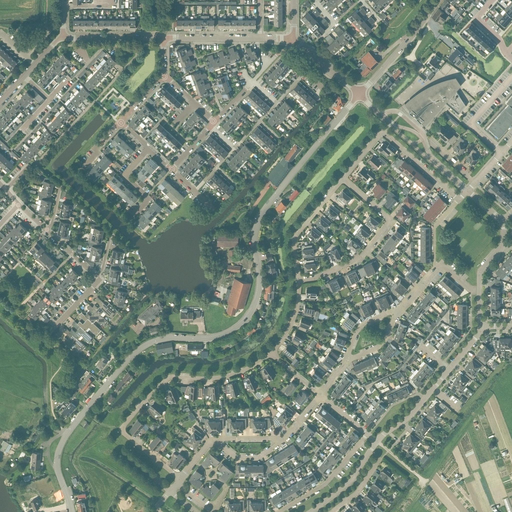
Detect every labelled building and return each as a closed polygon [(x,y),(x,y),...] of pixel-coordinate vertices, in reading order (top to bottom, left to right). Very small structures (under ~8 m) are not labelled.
[(328,0),(326,2),(325,3),(332,9),(336,5),(331,0),(328,0)] [(375,3),(373,5),(379,12),(383,7),(376,0),(372,0),(374,2),(374,1),(375,3)] [(447,0),(444,0),(440,6),(443,9),(444,9),(445,8),(446,8),(448,6),(447,5),(450,3),(449,3),(449,2),(447,0)] [(355,11),(348,17),(352,21),(365,10),(363,7),(362,8),(361,8),(359,10),(359,11),(358,12),(357,13),(355,11)] [(443,13),(444,12),(438,8),(432,17),(437,21),(439,18),(443,21),(447,15),(443,13)] [(301,18),(305,23),(318,11),(316,9),(311,13),(310,14),(308,12),(301,18)] [(365,10),(352,21),(357,26),(363,20),(361,17),(362,16),(362,17),(367,12),(365,10)] [(318,11),(305,23),(310,27),(316,21),(314,19),(315,17),(320,13),(318,11)] [(383,11),(378,15),(382,20),(387,16),(383,11)] [(511,16),(505,11),(501,15),(509,22),(511,17),(511,16)] [(499,13),(495,17),(498,20),(505,26),(509,22),(501,15),(499,13)] [(177,21),(174,21),(174,27),(177,27),(183,27),(183,19),(184,19),(184,15),(183,15),(182,15),(182,19),(182,20),(177,20),(177,21)] [(202,19),(202,27),(208,27),(214,27),(214,20),(215,20),(215,15),(213,15),(213,19),(209,19),(209,15),(208,15),(203,15),(202,15),(202,19)] [(129,19),(129,28),(136,28),(136,27),(140,27),(139,19),(137,19),(137,16),(134,16),(134,19),(130,19),(129,19)] [(363,20),(357,26),(361,30),(373,19),(371,17),(366,21),(367,21),(366,22),(363,20)] [(316,21),(310,27),(314,32),(326,20),(324,18),(319,22),(320,22),(318,24),(316,21)] [(373,19),(361,30),(365,35),(372,29),(369,26),(370,25),(371,26),(375,21),(373,19)] [(326,20),(314,32),(318,36),(324,30),(322,28),(323,26),(324,27),(328,22),(326,20)] [(471,22),(465,28),(468,32),(475,25),(471,22)] [(475,25),(468,32),(472,35),(478,28),(475,25)] [(336,28),(347,41),(352,36),(346,30),(343,32),(342,31),(342,30),(338,26),(336,28)] [(339,36),(336,38),(343,45),(347,41),(336,28),(333,30),(337,35),(338,34),(339,36)] [(478,28),(472,35),(475,38),(482,31),(478,28)] [(482,31),(475,38),(479,42),(485,35),(482,31)] [(327,36),(338,49),(343,45),(336,38),(334,41),(333,39),(329,34),(327,36)] [(485,35),(479,42),(483,45),(489,38),(485,35)] [(333,53),(338,49),(327,36),(324,39),(328,43),(329,43),(330,44),(327,47),(333,53)] [(489,38),(483,45),(486,48),(492,41),(489,38)] [(492,41),(486,48),(490,51),(496,44),(492,41)] [(231,48),(235,61),(240,59),(237,50),(234,51),(233,47),(231,48)] [(250,47),(248,48),(249,51),(253,61),(258,59),(257,56),(259,55),(257,50),(255,51),(255,50),(252,51),(251,50),(250,47)] [(2,48),(0,49),(0,57),(6,51),(6,52),(9,49),(7,48),(5,50),(3,48),(2,48)] [(177,51),(179,56),(192,52),(191,49),(187,51),(186,48),(177,51)] [(227,54),(230,63),(235,61),(231,48),(228,49),(230,53),(227,54)] [(247,53),(244,54),(247,63),(252,61),(253,61),(249,51),(248,48),(247,48),(245,49),(246,52),(247,53)] [(448,58),(454,64),(459,58),(460,58),(464,55),(456,48),(448,58)] [(6,51),(0,57),(0,58),(3,62),(9,55),(10,56),(13,53),(10,52),(8,54),(6,52),(6,51)] [(220,52),(225,65),(230,63),(227,54),(224,55),(223,51),(220,52)] [(364,63),(358,70),(365,76),(379,62),(368,51),(360,59),(364,63)] [(192,52),(179,56),(180,61),(182,60),(184,60),(190,58),(189,55),(190,55),(193,54),(192,52)] [(217,58),(216,58),(217,59),(217,60),(218,63),(219,65),(219,67),(220,67),(225,65),(220,52),(218,53),(219,55),(219,57),(217,57),(217,58)] [(59,59),(65,65),(70,59),(64,54),(59,59)] [(9,55),(3,62),(7,65),(13,58),(14,59),(17,56),(14,55),(12,58),(10,56),(9,55)] [(212,55),(210,56),(211,58),(211,59),(214,69),(219,67),(219,65),(218,63),(217,60),(217,59),(216,58),(214,59),(213,57),(212,55)] [(471,65),(472,64),(473,64),(475,62),(474,62),(468,55),(464,59),(471,65)] [(106,61),(112,67),(117,62),(111,56),(106,61)] [(209,70),(214,69),(210,56),(207,56),(209,60),(206,61),(209,70)] [(427,77),(424,80),(426,81),(428,78),(430,79),(435,74),(439,70),(438,70),(438,69),(440,67),(437,65),(438,64),(441,61),(435,56),(433,59),(431,58),(426,63),(434,69),(432,71),(427,77)] [(13,58),(7,65),(11,69),(16,64),(21,60),(18,59),(16,61),(14,59),(13,58)] [(182,60),(180,61),(181,61),(181,62),(182,67),(196,62),(195,59),(192,60),(191,61),(190,59),(190,58),(184,60),(182,60)] [(59,59),(55,63),(61,69),(65,65),(59,59)] [(280,64),(287,71),(291,68),(283,60),(282,62),(279,60),(277,62),(280,64)] [(102,65),(108,71),(112,67),(106,61),(102,65)] [(192,66),(196,64),(196,62),(182,67),(184,72),(193,69),(192,66)] [(50,68),(57,74),(61,69),(55,63),(50,68)] [(276,68),(284,75),(287,71),(280,64),(278,65),(276,63),(274,66),(276,68)] [(97,70),(104,76),(108,71),(102,65),(97,70)] [(270,69),(273,71),(281,79),(284,75),(276,68),(275,69),(273,67),(270,69)] [(392,75),(396,78),(393,82),(396,84),(397,84),(400,80),(397,78),(403,71),(399,67),(392,75)] [(46,72),(52,78),(57,74),(50,68),(46,72)] [(85,68),(78,76),(80,77),(87,70),(85,68)] [(93,74),(100,80),(104,76),(97,70),(93,74)] [(191,74),(188,75),(189,78),(190,80),(193,79),(206,74),(205,72),(201,74),(200,71),(191,74)] [(269,75),(277,82),(281,79),(273,71),(271,73),(269,71),(267,73),(269,75)] [(42,77),(48,83),(52,78),(46,72),(42,77)] [(89,79),(95,85),(100,80),(93,74),(89,79)] [(206,74),(193,79),(195,84),(196,83),(199,82),(202,81),(204,81),(203,78),(207,77),(206,75),(206,74)] [(266,79),(274,86),(277,82),(269,75),(268,76),(266,74),(264,77),(266,79)] [(216,81),(212,83),(213,85),(226,81),(224,75),(215,78),(216,81)] [(44,88),(44,87),(48,83),(42,77),(37,82),(44,88)] [(404,103),(410,110),(409,112),(414,116),(414,115),(417,117),(416,118),(423,124),(425,125),(436,112),(445,102),(458,114),(466,105),(456,90),(461,85),(456,77),(448,79),(440,81),(432,85),(425,88),(418,93),(411,98),(405,103),(404,103)] [(84,84),(91,90),(95,85),(89,79),(84,84)] [(388,79),(382,87),(384,89),(382,91),(385,93),(383,95),(385,97),(387,95),(390,92),(388,90),(387,91),(386,90),(392,83),(388,79)] [(196,83),(195,84),(195,85),(197,89),(210,85),(209,82),(206,83),(205,84),(204,81),(202,81),(199,82),(196,83)] [(226,81),(213,85),(214,87),(218,86),(219,89),(228,86),(226,81)] [(297,83),(290,91),(294,94),(294,95),(301,87),(301,86),(300,85),(302,83),(300,81),(298,83),(297,83)] [(77,82),(70,89),(72,91),(79,83),(77,82)] [(199,95),(201,94),(203,97),(209,95),(207,92),(208,92),(207,89),(211,87),(210,85),(197,89),(199,95)] [(301,87),(294,95),(298,98),(305,90),(303,89),(305,87),(303,85),(301,87)] [(79,91),(86,97),(90,92),(84,86),(79,91)] [(157,92),(162,96),(167,90),(163,86),(157,92)] [(220,92),(216,93),(217,96),(230,91),(228,86),(219,89),(220,92)] [(245,97),(249,101),(256,93),(254,92),(255,91),(256,89),(254,87),(253,88),(252,89),(245,97)] [(305,90),(298,98),(301,101),(308,94),(308,93),(307,92),(309,90),(307,88),(305,90)] [(167,90),(162,96),(166,101),(172,94),(167,90)] [(23,96),(29,102),(33,97),(32,96),(30,94),(28,92),(27,91),(23,96)] [(75,96),(81,102),(86,97),(79,91),(75,96)] [(230,91),(217,96),(218,98),(222,97),(223,100),(232,97),(230,91)] [(256,93),(249,101),(252,104),(259,96),(258,95),(260,93),(258,91),(256,93)] [(308,94),(301,101),(305,105),(312,97),(311,96),(313,93),(311,91),(309,94),(308,93),(308,94)] [(172,94),(166,101),(171,105),(176,98),(172,94)] [(259,96),(252,104),(256,108),(263,100),(263,99),(263,100),(261,99),(264,96),(261,94),(259,96)] [(495,134),(498,137),(499,137),(502,133),(504,131),(507,128),(507,127),(509,125),(509,126),(511,122),(511,121),(511,94),(511,96),(510,99),(509,98),(507,101),(510,104),(506,108),(505,107),(504,109),(503,110),(501,113),(501,112),(498,115),(498,116),(496,118),(493,121),(494,121),(491,123),(488,126),(489,126),(486,129),(494,136),(495,134)] [(312,97),(305,105),(309,108),(316,101),(315,99),(317,97),(314,95),(312,97)] [(18,100),(25,106),(29,102),(23,96),(18,100)] [(70,100),(77,106),(81,102),(75,96),(70,100)] [(338,101),(337,102),(338,104),(342,107),(346,102),(345,101),(343,100),(341,98),(340,97),(340,98),(337,101),(338,101)] [(176,98),(171,105),(175,109),(181,103),(176,98)] [(263,100),(256,108),(259,111),(266,103),(265,102),(267,100),(265,98),(263,99),(263,100)] [(14,105),(21,111),(25,106),(18,100),(14,105)] [(66,105),(73,111),(77,106),(70,100),(66,105)] [(266,103),(259,111),(263,115),(270,107),(269,105),(271,103),(269,101),(267,103),(266,103)] [(282,105),(289,112),(293,108),(285,101),(284,103),(281,101),(279,103),(282,105)] [(333,107),(337,110),(338,111),(342,107),(337,102),(336,103),(335,102),(334,104),(335,104),(333,107)] [(286,116),(289,112),(282,105),(280,106),(278,104),(276,107),(278,109),(286,116)] [(10,110),(16,116),(21,111),(14,105),(10,110)] [(145,105),(141,109),(147,115),(149,113),(151,111),(145,105)] [(237,110),(245,117),(248,114),(240,106),(239,108),(237,106),(235,108),(237,110)] [(61,112),(67,118),(72,113),(65,107),(61,112)] [(275,112),(283,120),(286,116),(278,109),(277,110),(275,108),(272,110),(275,112)] [(141,110),(137,114),(143,120),(146,122),(148,120),(145,117),(147,115),(141,109),(141,110)] [(233,114),(241,121),(245,117),(237,110),(236,111),(233,109),(231,112),(233,114)] [(10,110),(6,114),(9,117),(12,120),(14,122),(18,118),(16,116),(10,110)] [(191,116),(197,121),(199,119),(206,125),(208,123),(201,117),(195,111),(191,116)] [(56,117),(63,123),(67,118),(61,112),(56,117)] [(271,112),(269,114),(271,116),(279,123),(283,120),(275,112),(274,114),(271,112)] [(23,120),(25,122),(32,114),(30,113),(29,114),(23,120)] [(238,125),(241,121),(233,114),(232,115),(230,113),(228,115),(230,117),(232,119),(238,125)] [(1,119),(7,125),(12,120),(5,114),(1,119)] [(137,114),(133,119),(139,124),(141,121),(145,125),(147,123),(146,122),(143,120),(137,114)] [(268,115),(266,118),(268,120),(276,127),(279,123),(271,116),(270,117),(268,115)] [(327,115),(322,121),(327,125),(332,119),(330,117),(327,115)] [(191,116),(187,120),(193,126),(197,121),(191,116)] [(52,121),(59,127),(63,123),(56,117),(52,121)] [(232,126),(234,129),(238,125),(232,119),(230,117),(229,119),(227,117),(224,119),(227,121),(232,126)] [(132,119),(128,123),(134,129),(139,124),(133,119),(132,119)] [(187,120),(182,125),(188,130),(191,128),(195,131),(194,132),(197,134),(199,132),(196,130),(197,129),(193,126),(187,120)] [(223,125),(231,132),(234,129),(232,126),(227,121),(225,122),(223,120),(221,123),(223,125)] [(48,126),(54,132),(59,127),(52,121),(48,126)] [(154,129),(158,133),(164,127),(160,123),(154,129)] [(258,126),(250,134),(254,138),(261,130),(260,129),(262,126),(260,124),(258,127),(258,126)] [(453,134),(453,133),(447,128),(445,129),(441,125),(436,131),(443,137),(441,138),(446,142),(447,140),(451,144),(457,137),(453,134)] [(161,136),(158,140),(159,141),(161,140),(163,138),(163,137),(168,131),(169,131),(164,127),(158,133),(161,136)] [(261,130),(254,138),(258,141),(265,133),(264,132),(266,130),(263,128),(261,130)] [(42,133),(49,140),(53,135),(47,129),(42,133)] [(168,131),(163,137),(166,140),(162,144),(164,146),(167,142),(167,141),(173,135),(169,131),(168,131)] [(265,133),(258,141),(261,145),(269,137),(267,136),(269,133),(267,131),(265,133)] [(38,138),(44,144),(49,140),(42,133),(38,138)] [(210,135),(202,143),(206,146),(213,138),(212,137),(214,135),(212,133),(210,135)] [(111,142),(115,146),(122,138),(121,137),(120,137),(117,135),(112,140),(111,142)] [(173,135),(167,141),(167,142),(172,145),(172,146),(178,140),(173,135)] [(269,137),(261,145),(265,148),(272,140),(271,139),(273,137),(271,135),(269,137)] [(216,136),(213,138),(206,146),(210,150),(217,142),(216,140),(218,138),(216,136)] [(464,147),(465,147),(461,144),(464,140),(460,137),(452,146),(454,148),(454,149),(453,148),(453,149),(455,151),(455,153),(458,153),(459,154),(459,153),(460,152),(462,153),(465,150),(463,149),(464,147)] [(33,143),(40,149),(44,144),(38,138),(33,143)] [(122,138),(115,146),(119,150),(125,143),(123,140),(124,139),(122,138)] [(272,140),(265,148),(269,152),(276,144),(274,142),(277,140),(274,138),(272,140)] [(178,140),(172,146),(176,150),(182,144),(178,140)] [(217,142),(210,150),(213,153),(221,145),(219,144),(222,142),(219,140),(217,142)] [(29,147),(36,153),(40,149),(33,143),(29,147)] [(125,143),(119,150),(123,153),(130,145),(129,144),(128,145),(125,143)] [(221,145),(213,153),(217,156),(225,149),(223,147),(225,145),(223,143),(221,145)] [(272,186),(273,187),(275,189),(294,165),(290,162),(301,147),(296,143),(295,143),(284,157),(283,157),(280,161),(267,177),(275,183),(272,186)] [(383,143),(378,149),(386,156),(389,152),(392,155),(394,152),(396,150),(395,148),(391,145),(389,147),(387,146),(383,143)] [(241,144),(239,146),(240,147),(241,148),(249,155),(253,152),(245,144),(244,146),(243,145),(241,144)] [(130,145),(123,153),(127,157),(131,153),(132,155),(135,152),(131,148),(132,147),(130,145)] [(225,149),(217,156),(221,160),(228,152),(227,151),(229,148),(227,146),(225,149)] [(25,152),(31,158),(36,153),(29,147),(25,152)] [(238,147),(236,150),(237,151),(238,152),(246,159),(248,156),(249,156),(249,155),(241,148),(241,149),(240,150),(239,149),(238,147)] [(477,158),(473,155),(476,151),(472,148),(464,157),(467,159),(466,160),(466,159),(465,160),(467,161),(468,164),(470,164),(471,165),(471,164),(472,163),(474,164),(477,161),(475,160),(477,158)] [(235,151),(232,153),(234,155),(235,155),(243,163),(245,160),(246,159),(238,152),(237,153),(236,152),(235,151)] [(21,157),(27,163),(31,158),(25,152),(21,157)] [(194,156),(202,164),(205,160),(198,152),(196,154),(194,152),(192,154),(194,156)] [(101,159),(108,165),(112,161),(108,157),(106,155),(104,153),(102,155),(103,156),(101,159)] [(231,155),(229,157),(230,158),(231,159),(239,166),(242,164),(242,163),(243,163),(235,155),(234,156),(233,157),(233,156),(232,155),(231,155)] [(368,161),(375,168),(381,163),(383,165),(386,162),(381,158),(378,160),(373,155),(368,161)] [(4,156),(0,161),(0,164),(3,167),(9,161),(5,157),(4,157),(4,156)] [(198,167),(202,164),(194,156),(193,158),(191,156),(188,158),(191,160),(190,160),(198,167)] [(146,161),(155,169),(159,164),(151,158),(149,160),(148,160),(146,161)] [(228,158),(226,161),(227,162),(228,163),(232,167),(236,170),(238,167),(239,167),(239,166),(231,159),(230,160),(229,160),(228,158)] [(398,158),(393,164),(395,166),(401,172),(408,164),(404,160),(403,161),(400,159),(398,158)] [(98,160),(96,162),(104,169),(108,165),(101,159),(99,161),(98,160)] [(187,164),(195,171),(198,167),(190,160),(189,161),(187,159),(185,162),(187,164)] [(511,165),(506,160),(502,165),(510,172),(511,169),(511,165)] [(9,161),(3,167),(3,168),(8,172),(14,165),(9,161)] [(144,166),(151,173),(155,169),(146,161),(145,163),(146,163),(144,166)] [(96,164),(93,167),(101,173),(104,169),(96,162),(95,163),(96,164)] [(184,167),(191,175),(195,171),(187,164),(186,165),(184,163),(181,165),(184,167)] [(401,172),(401,173),(403,176),(405,175),(407,174),(413,167),(408,163),(408,164),(401,172)] [(139,169),(147,177),(151,173),(144,166),(142,168),(141,168),(139,169)] [(90,168),(89,170),(97,177),(101,173),(93,167),(91,169),(90,168)] [(180,171),(188,178),(190,180),(193,176),(191,175),(184,167),(182,169),(180,167),(178,169),(180,171)] [(407,174),(405,175),(409,179),(416,170),(413,167),(407,174)] [(365,180),(368,182),(371,178),(372,179),(375,176),(369,171),(367,173),(362,168),(357,173),(365,180)] [(140,177),(142,179),(143,181),(144,182),(140,186),(143,188),(147,183),(144,181),(147,177),(139,169),(138,171),(139,171),(136,174),(137,175),(140,177)] [(89,172),(86,174),(89,178),(93,181),(97,177),(89,170),(88,171),(89,172)] [(207,180),(205,183),(209,186),(211,184),(218,176),(217,175),(218,174),(219,173),(217,170),(215,172),(207,180)] [(416,170),(409,179),(409,180),(412,183),(413,183),(415,181),(421,174),(417,170),(416,170)] [(218,176),(211,184),(215,187),(222,179),(221,178),(223,176),(220,174),(218,176)] [(421,174),(415,181),(419,184),(425,178),(421,174)] [(107,182),(111,186),(119,178),(117,176),(117,177),(114,175),(113,175),(112,176),(112,177),(111,178),(109,180),(108,181),(107,182)] [(43,184),(43,186),(52,189),(54,183),(48,181),(48,178),(42,177),(41,181),(43,181),(43,184)] [(165,177),(158,185),(162,189),(169,182),(166,180),(167,179),(165,177)] [(222,179),(215,187),(218,191),(226,183),(224,182),(226,179),(224,177),(222,179)] [(484,187),(488,190),(494,184),(496,181),(492,177),(491,177),(489,179),(490,180),(484,187)] [(119,178),(111,186),(115,190),(122,182),(119,180),(120,179),(119,178)] [(425,178),(419,184),(423,188),(427,183),(429,181),(425,178)] [(226,183),(218,191),(222,194),(229,186),(228,185),(230,183),(228,181),(226,183)] [(427,183),(423,188),(427,192),(433,185),(429,181),(427,183)] [(122,182),(115,190),(119,193),(127,185),(125,184),(124,185),(122,182)] [(169,182),(162,189),(166,193),(173,185),(172,183),(171,184),(169,182)] [(229,186),(222,194),(226,198),(233,190),(234,188),(234,186),(232,184),(229,186)] [(375,192),(373,193),(379,198),(386,190),(378,184),(372,190),(375,192)] [(494,184),(488,190),(492,194),(498,187),(494,184)] [(127,185),(119,193),(123,197),(130,190),(127,187),(128,186),(127,185)] [(173,185),(166,193),(170,197),(177,189),(174,187),(175,186),(173,185)] [(498,187),(492,194),(497,198),(503,191),(505,189),(501,185),(498,187)] [(38,191),(38,195),(46,197),(46,196),(44,196),(45,194),(51,195),(52,189),(43,186),(42,189),(41,191),(38,191)] [(177,189),(170,197),(174,200),(181,192),(180,191),(179,192),(177,189)] [(295,190),(290,196),(293,199),(299,192),(296,189),(295,190)] [(130,190),(123,197),(127,201),(135,192),(133,191),(132,192),(130,190)] [(343,191),(336,199),(338,201),(338,200),(344,205),(345,205),(344,204),(346,202),(351,197),(348,195),(349,194),(346,192),(345,193),(343,191)] [(387,200),(384,203),(390,208),(394,204),(395,205),(398,202),(396,201),(393,197),(395,195),(393,194),(390,191),(386,196),(385,198),(387,200)] [(503,191),(497,198),(500,201),(507,194),(503,191)] [(135,192),(127,201),(131,204),(138,197),(135,195),(136,194),(135,192)] [(181,192),(174,200),(178,204),(185,197),(182,194),(183,194),(181,192)] [(435,201),(443,208),(447,204),(439,197),(440,197),(437,194),(436,196),(438,198),(435,201)] [(507,194),(500,201),(505,205),(511,198),(507,194)] [(41,203),(40,205),(50,207),(52,201),(45,200),(46,197),(38,195),(39,196),(39,199),(41,200),(41,202),(41,203)] [(408,196),(404,201),(410,206),(414,202),(408,196)] [(431,206),(439,213),(443,208),(435,201),(433,199),(432,200),(434,202),(431,206)] [(153,203),(151,205),(153,207),(158,212),(162,208),(161,206),(159,205),(159,204),(158,203),(157,203),(154,200),(153,202),(153,203)] [(62,203),(61,208),(69,210),(70,211),(71,211),(72,206),(75,206),(76,203),(76,202),(69,201),(68,204),(66,203),(62,203)] [(281,201),(276,208),(281,212),(286,205),(281,201)] [(427,210),(435,217),(439,213),(431,206),(429,203),(428,205),(430,207),(427,210)] [(36,211),(36,213),(40,215),(42,215),(43,212),(45,212),(49,213),(50,207),(40,205),(37,204),(36,209),(36,211)] [(146,208),(154,216),(158,212),(151,205),(149,207),(148,207),(146,208)] [(329,207),(325,212),(333,218),(334,218),(335,218),(338,215),(337,214),(338,213),(337,213),(339,211),(340,211),(334,206),(331,208),(329,207)] [(396,213),(403,220),(406,222),(409,218),(406,216),(409,213),(402,207),(396,213)] [(61,209),(60,215),(63,216),(65,216),(65,219),(67,220),(73,221),(74,217),(70,216),(71,211),(70,211),(69,210),(61,208),(61,209)] [(144,213),(151,220),(154,216),(146,208),(145,210),(146,210),(144,213)] [(426,211),(423,215),(431,222),(435,217),(427,210),(425,208),(424,209),(426,211)] [(139,216),(147,224),(151,220),(144,213),(142,215),(141,214),(139,216)] [(135,224),(141,230),(143,228),(147,224),(139,216),(138,217),(139,218),(136,221),(137,222),(135,224)] [(364,223),(370,228),(372,226),(374,227),(379,222),(370,216),(369,216),(366,219),(367,220),(366,221),(367,221),(365,223),(364,223)] [(320,217),(316,222),(324,229),(325,228),(326,229),(329,226),(328,225),(329,224),(328,224),(330,221),(331,222),(325,217),(323,219),(320,217)] [(60,221),(59,227),(69,229),(70,224),(72,225),(73,221),(67,220),(66,222),(64,222),(60,221)] [(17,227),(16,227),(23,233),(24,234),(27,230),(24,228),(25,227),(23,226),(20,223),(17,227)] [(92,224),(91,228),(94,228),(93,231),(93,234),(103,236),(104,230),(100,229),(98,228),(99,226),(99,225),(92,224)] [(397,228),(394,232),(401,238),(404,233),(403,232),(405,230),(399,225),(400,226),(398,228),(397,228)] [(15,226),(12,230),(19,237),(23,233),(16,227),(15,226)] [(59,228),(57,233),(61,234),(63,235),(64,235),(63,235),(63,238),(65,238),(69,239),(70,235),(67,235),(68,230),(69,229),(59,227),(59,228)] [(355,235),(361,240),(363,237),(365,239),(369,234),(361,227),(360,228),(359,227),(357,231),(357,232),(357,233),(355,235)] [(311,228),(307,234),(310,236),(309,237),(312,239),(313,238),(315,240),(320,235),(319,235),(321,233),(322,233),(316,228),(313,230),(311,228)] [(8,234),(16,241),(19,237),(12,230),(8,234)] [(390,236),(398,242),(401,238),(394,232),(390,236)] [(237,247),(238,235),(218,233),(217,246),(237,247)] [(4,237),(12,244),(16,241),(8,234),(4,237)] [(88,242),(90,243),(95,244),(95,241),(101,242),(103,236),(93,234),(91,239),(89,239),(88,242)] [(387,240),(394,246),(398,242),(390,236),(387,240)] [(1,241),(9,248),(12,244),(4,237),(1,241)] [(346,247),(345,247),(352,252),(354,249),(356,251),(360,246),(352,239),(351,240),(350,239),(347,243),(348,243),(347,244),(348,245),(346,247)] [(384,245),(391,250),(393,252),(396,248),(394,246),(387,240),(384,245)] [(0,242),(0,247),(5,252),(9,248),(1,241),(0,242)] [(37,242),(31,248),(30,250),(34,253),(41,245),(37,242)] [(92,247),(90,252),(100,255),(102,248),(96,247),(97,244),(95,244),(90,243),(89,246),(92,247)] [(36,251),(34,253),(37,257),(43,250),(44,250),(45,249),(44,248),(41,245),(38,248),(36,251)] [(305,249),(302,249),(303,256),(307,255),(307,256),(310,256),(310,255),(314,254),(313,254),(315,254),(314,248),(313,248),(312,248),(312,245),(306,245),(304,245),(305,249)] [(384,245),(381,249),(388,254),(391,250),(384,245)] [(328,252),(327,252),(331,259),(334,258),(335,260),(341,258),(339,254),(340,254),(339,250),(338,251),(336,248),(335,248),(335,247),(331,249),(331,250),(330,251),(331,251),(328,253),(328,252)] [(113,249),(112,255),(120,257),(121,258),(122,258),(124,258),(125,253),(126,249),(122,248),(120,248),(119,248),(119,251),(116,250),(113,249)] [(375,255),(375,256),(381,260),(380,261),(384,264),(387,261),(384,259),(387,254),(388,254),(381,249),(380,249),(377,253),(377,254),(376,256),(375,255)] [(37,257),(36,258),(37,258),(40,261),(47,254),(44,250),(43,250),(37,257)] [(83,256),(83,258),(85,260),(86,260),(86,261),(93,267),(94,262),(92,262),(93,259),(94,260),(99,261),(100,255),(90,252),(89,257),(86,256),(84,256),(83,256)] [(47,254),(40,261),(44,265),(51,257),(47,254)] [(404,254),(398,261),(402,264),(407,257),(404,254)] [(112,255),(110,262),(114,262),(116,263),(115,266),(116,266),(121,267),(124,268),(125,264),(124,264),(125,259),(124,258),(122,258),(121,258),(120,257),(112,255)] [(47,262),(44,265),(48,268),(48,269),(49,267),(55,261),(51,257),(47,262)] [(307,264),(304,264),(305,270),(309,270),(309,271),(312,271),(312,269),(315,269),(315,263),(314,263),(314,260),(314,259),(306,260),(307,264)] [(55,261),(49,267),(53,271),(60,263),(56,260),(55,261)] [(367,264),(372,273),(377,270),(376,269),(379,268),(376,260),(375,260),(376,261),(373,262),(373,261),(371,262),(367,264)] [(503,264),(509,270),(511,266),(511,264),(506,260),(503,264)] [(277,274),(274,262),(266,264),(270,276),(277,274)] [(359,267),(364,276),(363,275),(366,274),(366,275),(372,273),(367,264),(364,265),(362,266),(362,267),(360,268),(359,267)] [(409,270),(409,271),(416,277),(419,274),(420,273),(419,272),(421,270),(422,271),(422,270),(415,264),(414,264),(415,264),(416,265),(414,267),(413,266),(411,264),(407,269),(409,270)] [(499,268),(506,274),(509,270),(503,264),(499,268)] [(111,268),(109,274),(119,276),(120,276),(122,277),(124,271),(124,268),(121,267),(116,266),(115,266),(117,267),(116,269),(114,269),(111,268)] [(351,271),(355,280),(361,278),(360,276),(363,275),(363,277),(364,276),(359,267),(360,268),(357,269),(355,269),(351,271)] [(502,278),(506,274),(499,268),(495,272),(502,278)] [(68,274),(69,274),(75,280),(76,281),(79,283),(81,285),(83,284),(80,281),(76,277),(79,275),(72,269),(68,274)] [(343,275),(347,284),(348,286),(356,282),(355,280),(351,271),(347,273),(348,273),(346,273),(346,274),(344,275),(343,275)] [(403,277),(410,284),(410,283),(412,281),(412,282),(413,280),(414,280),(416,277),(409,271),(405,275),(406,276),(404,278),(403,277)] [(69,274),(65,279),(71,284),(75,280),(69,274)] [(109,274),(108,280),(111,281),(114,281),(113,284),(120,286),(121,282),(118,281),(119,279),(118,279),(119,276),(109,274)] [(445,275),(439,282),(443,286),(449,279),(445,275)] [(333,280),(337,289),(342,286),(342,285),(344,284),(345,285),(341,276),(340,276),(341,277),(338,278),(338,277),(336,278),(333,280)] [(397,284),(404,291),(404,290),(407,288),(407,287),(408,286),(408,285),(409,283),(410,284),(403,277),(404,278),(402,280),(399,278),(395,282),(397,284)] [(225,298),(229,299),(227,303),(229,304),(228,307),(227,312),(235,314),(237,306),(244,308),(251,283),(234,278),(231,289),(227,288),(225,298)] [(60,282),(67,289),(71,284),(65,279),(61,283),(60,282)] [(449,279),(443,286),(444,287),(447,290),(453,283),(450,280),(449,279)] [(327,289),(329,293),(329,292),(328,291),(331,290),(331,291),(337,289),(333,280),(329,281),(327,282),(328,283),(325,284),(325,283),(324,283),(325,284),(327,289)] [(60,282),(56,287),(62,293),(63,294),(67,289),(60,282)] [(390,288),(391,290),(398,297),(399,297),(398,296),(400,294),(400,295),(402,293),(402,294),(402,293),(404,291),(397,284),(395,282),(390,288)] [(453,283),(447,290),(448,290),(451,293),(451,294),(455,290),(458,287),(457,286),(454,284),(454,283),(453,283)] [(265,292),(274,292),(274,284),(272,284),(265,284),(265,292)] [(491,287),(491,292),(500,292),(501,292),(501,284),(495,284),(495,287),(491,287)] [(52,291),(59,298),(58,297),(62,293),(56,287),(52,291)] [(117,289),(115,296),(125,298),(126,295),(126,296),(126,293),(129,293),(130,289),(124,288),(119,287),(119,289),(121,289),(121,290),(117,289)] [(455,290),(451,294),(456,298),(462,291),(458,287),(455,290)] [(316,298),(316,290),(306,289),(306,295),(306,297),(307,297),(307,300),(306,300),(316,301),(316,300),(315,300),(315,301),(314,301),(314,297),(316,298)] [(52,301),(54,303),(59,298),(52,291),(51,291),(52,292),(48,296),(46,295),(48,297),(52,301)] [(386,305),(386,306),(389,304),(391,303),(391,302),(393,301),(394,302),(390,293),(387,291),(381,294),(382,297),(386,305)] [(426,295),(433,302),(437,297),(429,291),(430,291),(429,291),(426,295)] [(373,300),(378,310),(377,309),(380,307),(380,308),(382,307),(382,308),(382,307),(386,306),(386,305),(382,297),(381,294),(375,297),(376,299),(377,300),(374,302),(374,300),(373,300)] [(42,299),(47,304),(48,305),(52,301),(48,297),(46,295),(42,299)] [(422,299),(429,306),(433,302),(426,295),(422,299)] [(95,305),(93,307),(101,314),(103,316),(105,314),(108,316),(109,316),(112,318),(114,316),(113,315),(115,313),(117,310),(112,306),(109,303),(107,305),(97,296),(95,299),(100,305),(98,307),(95,305)] [(120,303),(119,306),(126,308),(127,304),(124,303),(125,300),(124,300),(125,298),(115,296),(114,302),(120,303)] [(41,298),(37,303),(38,304),(43,309),(47,304),(42,299),(41,298)] [(418,303),(426,310),(430,306),(429,306),(422,299),(418,303)] [(365,304),(370,313),(373,312),(375,311),(374,310),(377,309),(378,310),(373,300),(374,302),(371,303),(371,302),(365,304)] [(157,312),(164,306),(162,305),(163,305),(162,304),(161,304),(159,301),(153,307),(152,306),(138,318),(145,325),(158,313),(157,312)] [(33,307),(34,308),(39,313),(41,311),(43,309),(38,304),(37,303),(33,307)] [(415,307),(422,314),(426,310),(418,303),(415,307)] [(312,313),(313,314),(315,306),(305,304),(304,309),(303,311),(304,311),(303,314),(302,314),(312,317),(312,316),(312,317),(311,316),(312,313)] [(366,315),(370,313),(365,304),(360,307),(361,308),(358,309),(357,308),(358,308),(357,308),(361,317),(362,317),(361,316),(364,315),(364,316),(366,315)] [(85,315),(93,322),(97,319),(98,321),(101,324),(102,324),(104,326),(106,324),(105,323),(107,321),(103,316),(101,314),(93,307),(90,305),(87,307),(93,313),(90,316),(87,313),(85,315)] [(415,307),(411,311),(417,316),(419,318),(422,314),(415,307)] [(34,308),(30,313),(36,318),(40,314),(39,313),(34,308)] [(193,317),(200,317),(200,311),(194,311),(194,314),(193,314),(193,312),(188,312),(188,309),(181,309),(181,312),(181,321),(193,321),(193,317)] [(349,314),(345,318),(353,324),(355,322),(356,322),(356,321),(357,320),(356,319),(358,317),(359,318),(351,311),(351,312),(351,311),(352,312),(350,314),(349,314)] [(410,317),(407,320),(413,324),(415,322),(419,318),(417,316),(411,311),(407,315),(408,316),(410,317)] [(78,323),(86,331),(89,327),(91,329),(90,329),(93,332),(94,332),(97,334),(99,332),(98,331),(100,329),(93,322),(85,315),(82,313),(80,316),(85,321),(83,324),(80,321),(78,323)] [(307,328),(308,329),(311,322),(301,318),(299,323),(299,325),(298,328),(297,328),(307,332),(307,331),(306,332),(305,331),(307,328)] [(351,327),(353,324),(345,318),(342,323),(343,323),(341,326),(340,325),(347,332),(348,331),(347,331),(349,328),(349,329),(350,328),(351,328),(351,327)] [(70,331),(78,339),(82,335),(83,337),(86,341),(87,340),(89,342),(91,340),(90,339),(92,337),(86,331),(78,323),(75,321),(72,324),(78,329),(75,332),(72,329),(70,331)] [(400,323),(398,328),(407,332),(409,326),(400,323)] [(157,326),(149,328),(151,335),(159,333),(157,326)] [(252,326),(246,330),(248,334),(255,330),(252,326)] [(398,328),(396,333),(403,336),(405,337),(405,336),(407,332),(398,328)] [(85,345),(78,339),(70,331),(68,329),(65,332),(70,337),(68,340),(65,337),(62,339),(70,347),(74,343),(76,345),(75,346),(78,349),(79,348),(82,350),(84,348),(83,347),(85,345)] [(241,331),(233,336),(238,342),(245,337),(241,331)] [(337,334),(335,339),(344,343),(346,339),(346,337),(345,337),(347,334),(347,335),(348,334),(338,331),(339,331),(338,334),(337,334)] [(448,335),(455,341),(459,337),(456,335),(455,333),(452,332),(451,331),(448,335)] [(290,341),(291,341),(299,346),(298,345),(299,342),(300,343),(304,337),(296,332),(293,336),(293,337),(292,338),(293,339),(291,341),(290,341)] [(394,338),(397,339),(396,342),(402,345),(403,341),(401,340),(403,336),(396,333),(394,338)] [(444,339),(452,345),(455,341),(448,335),(444,339)] [(496,344),(493,344),(494,348),(496,351),(497,354),(498,355),(499,355),(499,351),(499,349),(500,348),(505,348),(505,338),(499,338),(499,339),(499,340),(496,340),(496,344)] [(344,343),(335,339),(333,345),(334,345),(333,348),(332,347),(341,351),(340,350),(341,348),(342,348),(343,346),(344,343)] [(444,339),(441,343),(448,350),(452,345),(444,339)] [(480,349),(491,358),(491,357),(493,354),(496,351),(494,348),(493,344),(492,342),(491,341),(488,345),(486,347),(484,345),(481,349),(480,349)] [(156,345),(157,347),(158,355),(174,352),(172,342),(156,345)] [(286,347),(282,351),(290,358),(295,352),(294,351),(296,349),(296,350),(297,350),(297,349),(289,343),(289,344),(288,346),(287,345),(286,347)] [(387,347),(392,352),(394,353),(398,349),(390,343),(387,347)] [(445,354),(444,354),(445,354),(448,350),(441,343),(437,348),(445,354)] [(387,347),(383,351),(389,356),(392,352),(387,347)] [(477,357),(480,360),(485,364),(486,362),(491,358),(480,349),(481,350),(477,354),(478,355),(477,357)] [(329,352),(325,357),(333,363),(335,360),(337,359),(336,358),(338,356),(338,357),(339,356),(331,350),(329,352)] [(383,351),(379,356),(380,356),(387,362),(391,358),(389,356),(383,351)] [(96,367),(94,369),(98,372),(99,370),(100,370),(108,359),(104,356),(95,367),(96,367)] [(368,359),(372,368),(377,365),(373,357),(373,356),(368,359)] [(319,364),(322,366),(327,370),(327,369),(328,367),(329,368),(330,366),(331,366),(330,366),(333,363),(325,357),(321,361),(320,361),(319,362),(319,364)] [(363,361),(366,368),(367,370),(372,368),(368,359),(363,361)] [(388,365),(383,359),(380,362),(385,368),(388,365)] [(468,364),(476,370),(479,367),(482,367),(484,365),(476,359),(474,361),(472,360),(469,364),(468,363),(468,364)] [(422,366),(429,373),(433,368),(430,367),(431,365),(428,363),(427,364),(425,362),(422,366)] [(358,363),(353,366),(354,366),(358,375),(363,372),(362,370),(359,363),(358,363)] [(466,373),(468,375),(473,379),(474,377),(473,373),(476,370),(468,364),(465,368),(468,371),(466,373)] [(260,370),(263,379),(269,377),(270,378),(275,374),(268,365),(260,370)] [(315,369),(310,375),(318,381),(322,377),(323,375),(322,375),(326,371),(319,365),(317,366),(317,367),(318,367),(316,370),(315,369)] [(418,371),(426,377),(429,373),(422,366),(418,371)] [(415,375),(422,381),(426,377),(418,371),(415,375)] [(129,380),(132,376),(128,372),(122,379),(115,388),(118,390),(125,382),(128,379),(129,380)] [(82,382),(81,382),(88,387),(93,381),(90,378),(92,375),(89,373),(83,380),(82,379),(80,381),(82,382)] [(456,378),(466,387),(464,384),(466,381),(470,382),(472,380),(465,374),(463,376),(460,374),(457,378),(456,378)] [(253,375),(243,379),(245,388),(251,387),(251,388),(257,386),(253,375)] [(342,380),(349,386),(353,382),(353,381),(349,378),(346,376),(346,375),(345,375),(342,380)] [(415,388),(418,385),(419,385),(422,381),(415,375),(409,381),(415,388)] [(453,387),(456,389),(461,393),(462,391),(466,387),(456,378),(456,379),(453,383),(455,384),(453,387)] [(342,380),(339,384),(344,388),(346,390),(349,386),(342,380)] [(226,385),(223,386),(223,392),(226,392),(226,393),(232,393),(232,395),(239,393),(236,381),(229,383),(226,384),(226,385)] [(80,384),(77,388),(79,389),(83,393),(88,387),(81,382),(81,383),(80,384)] [(287,383),(280,390),(280,391),(281,390),(283,392),(286,391),(290,394),(296,387),(296,386),(294,385),(295,385),(292,383),(291,382),(291,383),(290,383),(288,386),(286,384),(287,383)] [(400,386),(405,395),(410,393),(409,392),(413,390),(408,383),(400,386)] [(335,388),(343,394),(346,390),(339,384),(335,388)] [(187,385),(185,394),(186,394),(189,395),(190,396),(190,398),(197,398),(197,396),(202,396),(202,388),(198,387),(198,386),(187,385)] [(212,398),(219,397),(218,386),(208,386),(206,395),(212,396),(212,398)] [(396,389),(400,397),(405,395),(400,386),(396,389)] [(165,391),(166,400),(172,399),(173,401),(179,398),(175,387),(165,391)] [(332,392),(339,398),(343,394),(335,388),(332,392)] [(390,388),(382,392),(384,397),(387,396),(390,402),(395,400),(391,391),(390,388)] [(70,393),(68,396),(72,399),(78,391),(75,389),(71,394),(70,393)] [(396,389),(391,391),(395,400),(400,397),(396,389)] [(298,392),(292,400),(295,402),(297,401),(301,404),(304,400),(305,401),(307,399),(306,398),(307,396),(308,396),(306,394),(304,392),(303,392),(302,393),(301,394),(298,392)] [(111,402),(116,397),(110,393),(106,398),(111,402)] [(66,406),(63,410),(69,416),(76,406),(71,402),(70,403),(66,399),(62,403),(66,406)] [(148,409),(153,416),(158,413),(159,414),(164,409),(155,401),(148,409)] [(374,406),(381,412),(385,408),(385,407),(385,408),(377,401),(374,406)] [(281,413),(289,420),(292,415),(293,415),(289,412),(291,409),(291,410),(291,409),(285,404),(284,404),(285,404),(283,407),(284,409),(281,413)] [(430,409),(438,415),(441,412),(445,413),(446,411),(448,408),(444,404),(441,407),(440,406),(438,406),(437,407),(434,405),(431,409),(430,409)] [(315,414),(320,418),(326,410),(321,406),(315,414)] [(370,410),(378,416),(381,412),(374,406),(370,410)] [(427,417),(430,420),(435,424),(437,422),(435,419),(438,415),(430,409),(431,409),(427,414),(429,415),(427,417)] [(326,410),(320,418),(324,422),(331,414),(326,410)] [(367,414),(374,420),(378,416),(370,410),(367,414)] [(272,419),(278,426),(277,426),(282,422),(284,424),(285,424),(286,424),(289,420),(281,413),(280,413),(281,413),(278,417),(275,416),(273,419),(272,419)] [(331,414),(324,422),(329,426),(335,418),(331,414)] [(363,418),(371,424),(371,425),(374,420),(367,414),(363,418)] [(237,417),(237,420),(237,432),(237,431),(242,431),(243,431),(243,430),(243,426),(246,426),(246,427),(246,417),(237,417)] [(259,420),(259,431),(265,431),(265,430),(265,427),(271,426),(272,426),(269,417),(269,418),(265,418),(264,420),(259,421),(259,420)] [(209,431),(209,432),(214,431),(214,432),(214,421),(209,421),(208,419),(205,419),(205,418),(205,427),(205,426),(208,426),(208,430),(208,431),(209,431)] [(214,421),(214,432),(214,431),(220,431),(220,430),(220,426),(223,426),(223,427),(224,427),(223,418),(220,418),(219,421),(214,421)] [(227,418),(227,427),(227,426),(230,426),(231,430),(231,431),(237,431),(237,432),(237,420),(236,420),(236,421),(232,421),(230,418),(227,418)] [(250,418),(250,426),(253,426),(253,430),(253,431),(254,431),(259,431),(259,420),(259,421),(254,421),(254,420),(253,418),(250,418)] [(335,418),(329,426),(334,430),(340,422),(335,418)] [(418,423),(426,430),(429,426),(432,427),(434,425),(429,421),(427,423),(422,419),(419,424),(418,423)] [(138,420),(130,429),(138,436),(145,431),(142,426),(143,424),(138,420)] [(418,430),(416,433),(423,439),(424,437),(423,433),(426,430),(418,423),(418,424),(419,424),(415,428),(418,430)] [(303,430),(311,437),(314,432),(307,426),(303,430)] [(190,435),(190,436),(198,443),(199,443),(198,442),(202,438),(201,437),(198,434),(200,432),(194,427),(193,427),(194,427),(192,430),(193,432),(190,436),(190,435)] [(353,427),(347,434),(355,440),(358,436),(358,435),(357,434),(358,432),(353,427)] [(299,435),(307,441),(311,437),(303,430),(299,435)] [(344,438),(351,444),(355,440),(347,434),(344,438)] [(406,438),(416,446),(422,440),(417,435),(415,438),(410,434),(407,438),(406,438)] [(157,435),(149,445),(157,451),(164,446),(161,441),(162,440),(157,435)] [(298,442),(296,445),(302,450),(305,447),(303,446),(307,441),(299,435),(295,440),(298,442)] [(190,444),(193,446),(194,447),(198,443),(190,436),(187,440),(187,439),(184,439),(182,441),(189,447),(188,446),(190,444)] [(340,442),(348,448),(351,444),(344,438),(340,442)] [(406,438),(403,443),(405,444),(403,447),(411,453),(412,451),(416,446),(406,438)] [(3,441),(0,446),(0,447),(5,451),(9,443),(6,441),(3,440),(3,441)] [(344,452),(344,453),(348,448),(340,442),(337,446),(344,452)] [(288,447),(293,455),(299,452),(293,444),(288,447)] [(283,450),(288,459),(293,455),(288,447),(283,450)] [(330,452),(338,459),(342,454),(334,447),(330,452)] [(278,453),(283,462),(288,459),(283,450),(278,453)] [(32,452),(31,468),(39,469),(41,453),(32,452)] [(327,457),(334,463),(338,459),(330,452),(327,457)] [(173,453),(170,461),(178,468),(185,458),(180,454),(179,456),(173,453)] [(209,453),(201,464),(206,468),(208,465),(211,461),(215,465),(217,462),(219,464),(221,461),(211,453),(209,453)] [(273,456),(278,465),(283,462),(278,453),(273,456)] [(264,464),(265,467),(267,474),(269,473),(274,469),(273,468),(278,465),(273,456),(268,460),(269,461),(264,464)] [(323,462),(331,468),(334,463),(327,457),(323,462)] [(219,478),(224,482),(232,472),(232,470),(222,462),(220,465),(221,466),(219,468),(220,468),(224,472),(221,476),(220,475),(219,478)] [(325,471),(327,473),(331,468),(323,462),(319,466),(319,467),(317,469),(323,474),(325,471)] [(263,464),(257,464),(257,474),(257,476),(257,477),(263,477),(268,477),(267,474),(265,467),(263,466),(263,465),(263,464)] [(235,467),(236,474),(234,477),(239,477),(239,475),(245,475),(245,465),(239,465),(239,467),(235,467)] [(379,475),(386,480),(390,484),(391,484),(390,483),(393,480),(389,476),(392,472),(385,466),(380,472),(381,472),(379,475)] [(190,479),(200,487),(202,484),(201,483),(203,481),(202,480),(198,477),(201,473),(202,473),(199,471),(200,470),(198,467),(190,477),(190,479)] [(313,472),(308,476),(313,484),(321,479),(316,471),(313,473),(313,472)] [(303,479),(308,487),(313,484),(308,476),(303,479)] [(297,482),(303,490),(308,487),(303,479),(297,482)] [(379,490),(384,485),(377,479),(372,485),(373,485),(371,487),(377,493),(379,490)] [(201,488),(210,496),(212,496),(221,486),(215,481),(214,484),(211,488),(207,485),(207,484),(206,484),(204,487),(203,486),(201,488)] [(292,485),(297,493),(303,490),(297,482),(292,485)] [(287,488),(292,497),(297,493),(292,485),(287,488)] [(282,491),(287,500),(292,497),(287,488),(282,491)] [(277,494),(282,503),(287,500),(282,491),(277,494)] [(363,499),(365,500),(370,504),(371,502),(375,505),(379,499),(376,497),(376,496),(369,491),(364,496),(365,497),(363,499)] [(269,500),(273,506),(276,504),(277,506),(282,503),(277,494),(272,497),(272,498),(269,500)] [(33,506),(34,509),(40,507),(37,499),(31,501),(32,503),(28,504),(30,507),(33,506)] [(228,500),(225,500),(225,508),(225,510),(225,511),(228,511),(234,511),(234,503),(230,503),(230,502),(228,500)] [(234,503),(234,511),(240,511),(241,508),(244,508),(244,500),(240,500),(239,502),(239,503),(234,503)] [(250,508),(250,511),(256,511),(256,502),(252,502),(250,500),(247,500),(247,508),(250,508)] [(256,502),(256,511),(262,511),(263,508),(266,508),(266,500),(262,500),(261,502),(256,502)] [(77,503),(78,510),(86,509),(85,506),(85,501),(77,503)] [(354,511),(366,511),(367,511),(359,502),(353,506),(353,507),(351,508),(354,511)]
